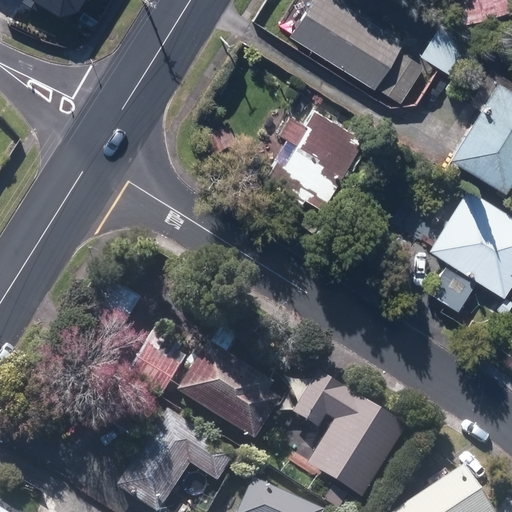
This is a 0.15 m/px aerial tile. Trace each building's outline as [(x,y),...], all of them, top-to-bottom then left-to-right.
[(33,0),(66,21),(79,1),(85,5),(87,0),(33,0)] [(395,50),(402,38),(341,0),(309,0),(287,35),(394,103),(418,65),(395,50)] [(451,0),(458,23),(505,9),(503,0),(451,0)] [(435,22),(419,56),(448,70),(465,36),(435,22)] [(511,172),(511,82),(497,73),(464,126),(445,155),(501,191),(511,172)] [(370,143),(314,109),(306,122),(290,112),(277,134),(286,139),(263,177),(327,216),(370,143)] [(458,310),(478,281),(500,296),(511,277),(511,216),(467,186),(427,246),(448,260),(428,290),(458,310)] [(155,329),(125,374),(156,395),(186,350),(155,329)] [(207,343),(176,391),(251,440),(283,392),(207,343)] [(313,371),(287,414),(321,434),(304,465),(362,499),(405,425),(313,371)] [(118,381),(95,414),(127,436),(150,404),(118,381)] [(236,451),(164,406),(113,486),(154,511),(156,511),(158,510),(162,511),(206,511),(230,475),(223,471),(236,451)] [(389,511),(491,511),(460,465),(389,511)] [(318,511),(320,509),(250,477),(233,511),(318,511)]
